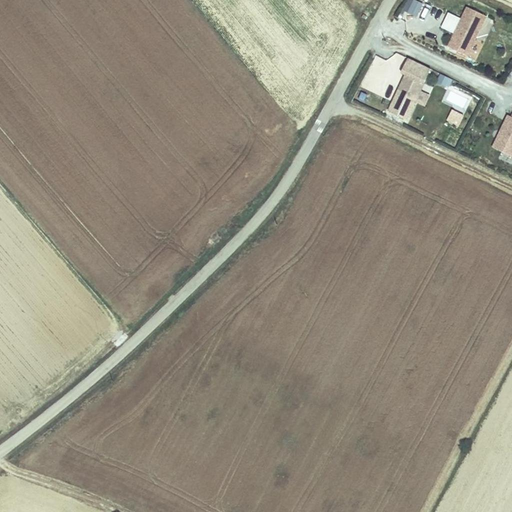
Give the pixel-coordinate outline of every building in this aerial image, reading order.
[(408,0),(403,12),(417,18),(423,5),(412,0),(408,0)] [(468,7),(449,47),(468,56),(487,17),(468,7)] [(511,35),(498,29),(494,38),(510,46),(511,42),(511,35)] [(410,59),(402,74),(405,76),(388,112),(408,121),(417,103),(425,107),(431,96),(423,91),(431,70),(410,59)] [(448,89),(452,81),(443,76),(438,84),(448,89)] [(511,115),(511,116),(508,114),(492,147),(511,156),(511,115)]
